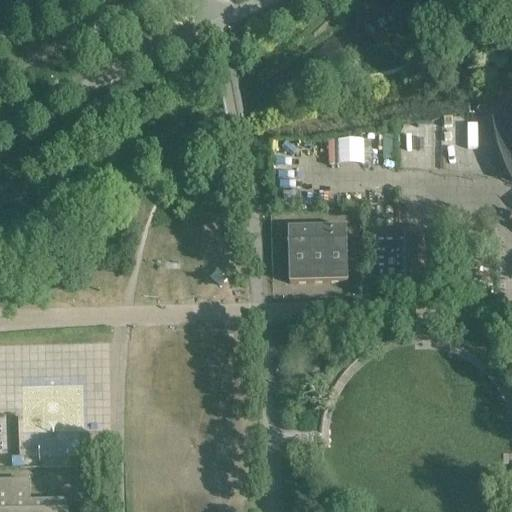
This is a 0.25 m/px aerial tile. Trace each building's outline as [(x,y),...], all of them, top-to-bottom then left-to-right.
[(511,120),(492,122),(493,130),(495,136),(496,142),(498,148),(499,155),(500,158),(503,164),(505,170),(506,173),(509,179),(511,184),(511,120)] [(438,125),(403,124),(402,148),(437,149),(438,125)] [(348,283),(346,228),(288,230),(290,285),(348,283)] [(434,289),(432,233),(404,234),(406,290),(434,289)] [(0,511),(65,511),(66,502),(31,503),(30,483),(27,483),(27,486),(15,486),(15,483),(12,483),(12,486),(0,486),(0,511)]
